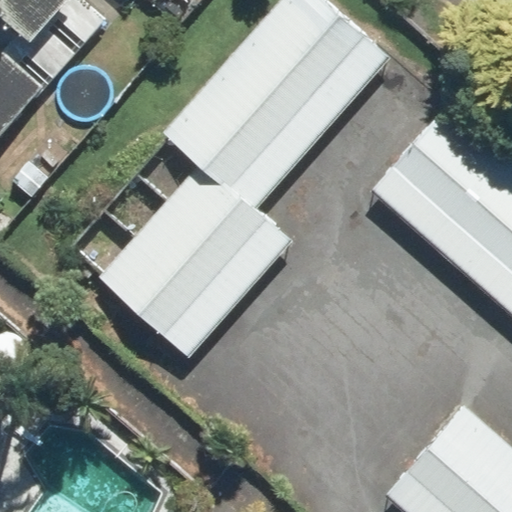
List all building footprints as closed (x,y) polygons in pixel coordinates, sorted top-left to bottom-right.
[(0,0),(0,131),(111,0),(0,0)] [(390,68),(314,0),(286,0),(169,130),(261,212),(390,68)] [(511,175),(442,113),(369,194),(511,322),(511,175)] [(289,254),(208,181),(104,297),(185,369),(289,254)] [(511,511),(511,450),(461,405),(384,490),(409,511),(511,511)]
